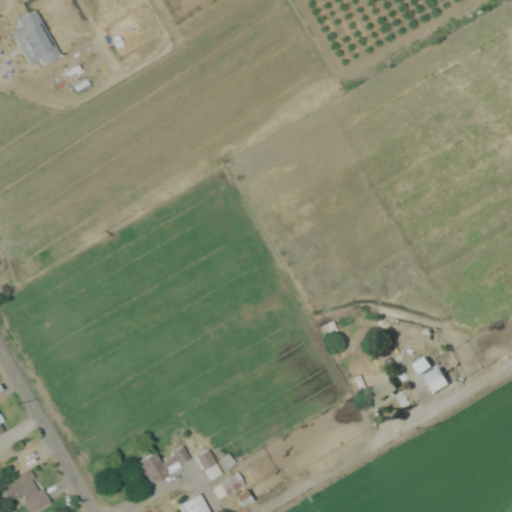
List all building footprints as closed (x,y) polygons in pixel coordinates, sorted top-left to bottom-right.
[(23,68),(36,62),(38,66),(55,59),(32,10),(10,20),(14,28),(6,32),(23,68)] [(61,73),(72,93),(82,87),(72,68),(61,73)] [(430,395),(446,386),(436,368),(420,378),(430,395)] [(394,393),(384,372),(366,381),(376,402),(394,393)] [(135,461),(147,484),(186,464),(178,448),(155,460),(151,453),(135,461)] [(224,495),(231,510),(243,504),(238,493),(244,490),(248,500),(279,485),(266,458),(206,487),(213,501),(224,495)] [(32,511),(45,504),(24,471),(4,485),(21,511),(32,511)] [(173,506),(177,511),(202,511),(191,495),(173,506)]
